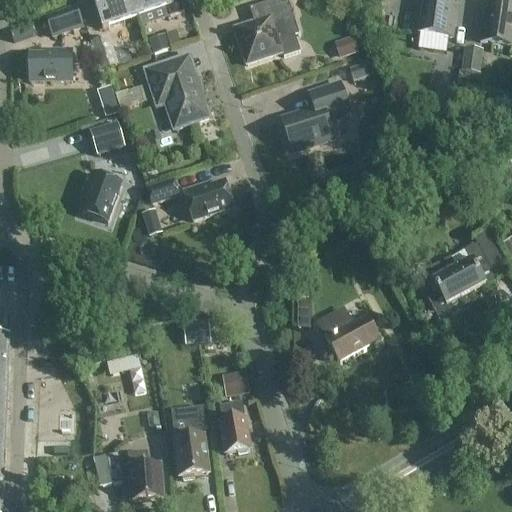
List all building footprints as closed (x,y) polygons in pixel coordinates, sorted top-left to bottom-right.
[(91,0),(102,31),(140,18),(133,0),(91,0)] [(133,0),(140,18),(167,9),(171,20),(184,16),(179,0),(133,0)] [(254,25),(235,31),(247,67),(282,55),(283,59),(299,54),(294,39),(290,40),(284,21),(293,18),(287,0),(282,0),(250,11),(254,25)] [(452,40),(454,24),(450,23),(453,0),(425,0),(418,54),(446,58),(442,83),(457,85),(462,52),(447,50),(448,39),(452,40)] [(480,44),(511,48),(511,42),(511,5),(490,2),(486,28),(482,28),(480,44)] [(83,28),(77,10),(46,20),(53,39),(83,28)] [(171,50),(165,36),(149,42),(154,56),(171,50)] [(90,44),(100,73),(119,66),(109,38),(90,44)] [(339,43),(345,59),(358,55),(353,38),(339,43)] [(483,51),(465,49),(462,73),(479,75),(483,51)] [(29,57),(30,85),(72,84),(72,52),(56,53),(56,56),(29,57)] [(166,107),(175,132),(209,121),(189,59),(146,73),(158,110),(166,107)] [(350,71),(354,84),(373,77),(369,65),(350,71)] [(351,118),(340,86),(309,96),(315,113),(282,124),(292,154),(333,141),(328,125),(351,118)] [(117,110),(104,114),(106,121),(119,116),(117,110)] [(422,120),(423,144),(444,144),(444,119),(422,120)] [(125,149),(117,125),(90,134),(98,158),(125,149)] [(81,216),(108,225),(122,186),(92,175),(87,190),(90,191),(81,216)] [(179,198),(174,183),(147,192),(152,207),(179,198)] [(183,194),(193,224),(234,211),(225,184),(200,193),(199,189),(183,194)] [(158,225),(146,229),(150,240),(161,236),(158,225)] [(498,285),(477,247),(430,272),(436,283),(433,285),(438,294),(436,295),(438,298),(429,304),(439,323),(477,302),(474,295),(483,290),(484,292),(498,285)] [(311,311),(298,311),(297,331),(311,331),(311,311)] [(367,326),(354,333),(344,313),(319,327),(340,367),(378,346),(367,326)] [(198,347),(211,345),(209,323),(196,324),(198,347)] [(186,348),(198,347),(196,324),(184,325),(186,348)] [(0,511),(1,511),(10,335),(0,334),(0,511)] [(121,376),(118,362),(107,365),(110,378),(121,376)] [(226,401),(249,397),(246,375),(222,379),(226,401)] [(245,420),(243,405),(220,409),(223,425),(221,425),(226,457),(251,452),(246,420),(245,420)] [(204,411),(171,414),(180,480),(207,477),(210,473),(205,437),(204,438),(204,435),(207,435),(204,411)] [(148,468),(147,455),(128,456),(129,470),(132,504),(163,502),(160,467),(148,468)] [(118,456),(93,462),(95,469),(99,490),(125,484),(118,456)]
